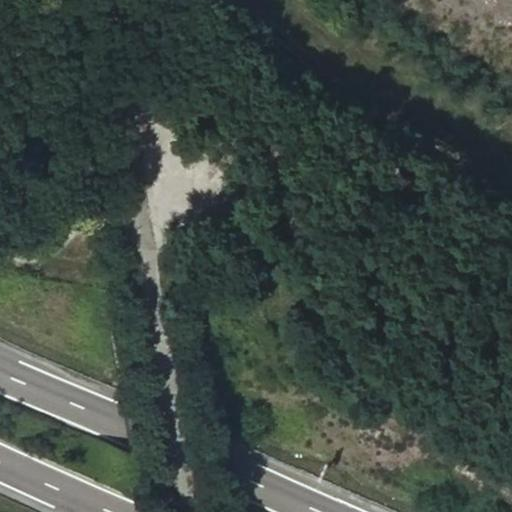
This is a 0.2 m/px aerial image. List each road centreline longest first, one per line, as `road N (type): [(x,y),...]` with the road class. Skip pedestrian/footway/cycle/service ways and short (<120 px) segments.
road 1 (trunk): [(303,511),(0,378)]
road 2 (trunk): [(0,460),(116,511)]
